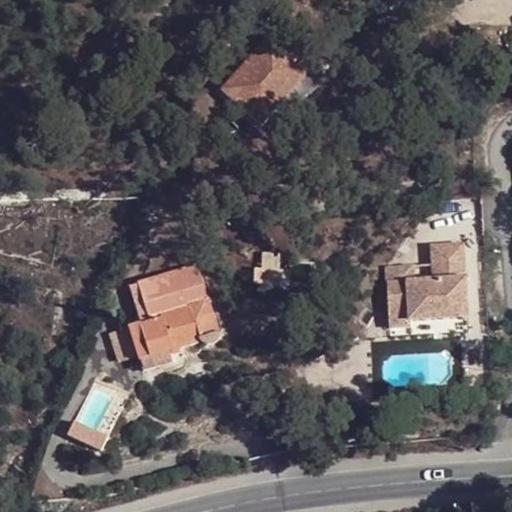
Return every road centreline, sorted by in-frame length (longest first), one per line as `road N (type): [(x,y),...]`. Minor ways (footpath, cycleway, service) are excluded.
road 1 (primary): [(511,474),(299,491),(200,511)]
road 2 (track): [(0,82),(63,80),(118,49),(171,0)]
